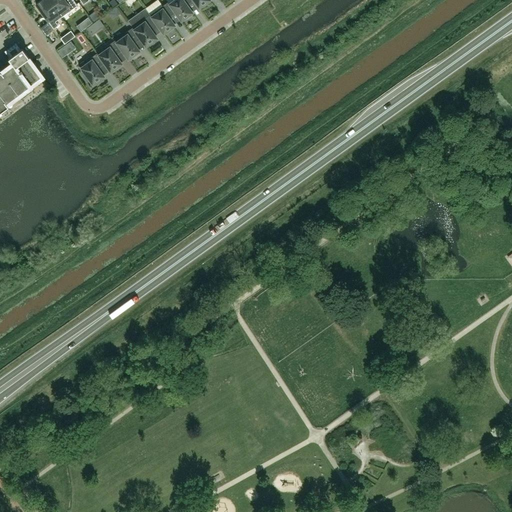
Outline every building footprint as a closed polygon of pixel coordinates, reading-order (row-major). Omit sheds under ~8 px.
[(42,0),(41,0),(36,4),(54,29),(58,26),(55,22),(61,17),(48,0),(42,0),(43,0),(42,0)] [(48,0),(61,17),(77,6),(73,0),(48,0)] [(174,0),(169,4),(175,13),(181,21),(183,19),(184,21),(193,14),(191,15),(191,14),(192,13),(186,5),(192,0),(174,0)] [(169,17),(175,13),(169,4),(168,2),(150,15),(158,25),(163,33),(167,31),(168,32),(175,27),(169,17)] [(151,30),(158,25),(150,15),(132,28),(140,38),(146,46),(149,44),(150,45),(157,40),(156,39),(157,38),(151,30)] [(46,20),(41,23),(45,29),(50,26),(46,20)] [(133,43),(137,41),(140,38),(132,28),(125,33),(126,35),(116,42),(122,51),(128,59),(130,57),(131,59),(140,52),(138,53),(138,52),(139,51),(133,43)] [(71,31),(60,38),(64,44),(75,36),(71,31)] [(116,56),(122,51),(116,42),(115,40),(107,46),(108,48),(99,55),(105,64),(110,72),(114,69),(115,71),(122,65),(116,56)] [(25,94),(31,89),(32,88),(28,83),(33,80),(35,83),(41,78),(43,80),(44,79),(28,58),(29,57),(22,48),(19,50),(15,45),(7,51),(11,57),(8,59),(11,63),(0,71),(0,111),(0,112),(7,107),(8,106),(4,101),(9,98),(11,101),(17,96),(19,98),(20,97),(18,94),(22,91),(25,94)] [(88,57),(78,64),(85,73),(83,74),(88,81),(90,80),(93,84),(96,82),(97,84),(104,79),(103,77),(104,77),(103,75),(98,68),(101,66),(105,64),(99,55),(97,53),(94,56),(89,59),(88,57)]
